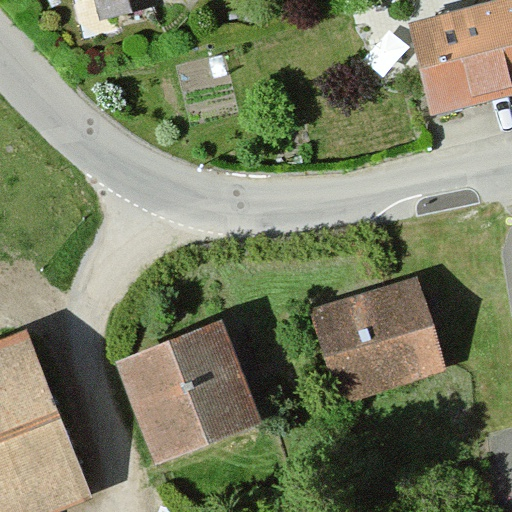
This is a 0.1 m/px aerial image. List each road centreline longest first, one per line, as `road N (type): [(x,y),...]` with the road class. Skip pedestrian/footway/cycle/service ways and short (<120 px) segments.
road 1 (unclassified): [(511,171),(288,210),(213,208),(168,193)]
road 2 (residential): [(168,193),(98,301),(96,390),(125,511)]
road 3 (unclassified): [(168,193),(119,172),(47,107),(0,50)]
